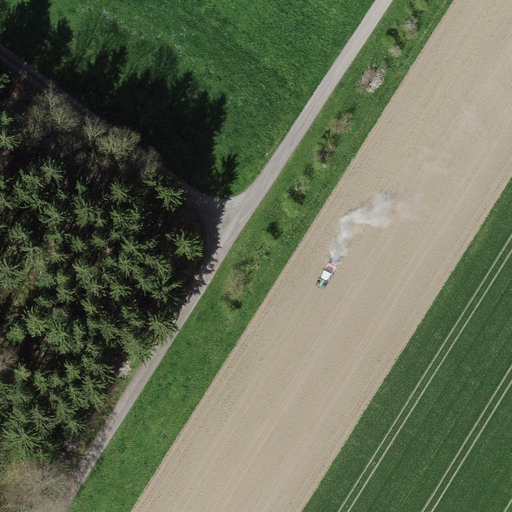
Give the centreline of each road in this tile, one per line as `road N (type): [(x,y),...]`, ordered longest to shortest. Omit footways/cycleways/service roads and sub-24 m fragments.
road 1 (track): [(57,511),(234,235)]
road 2 (track): [(0,58),(234,235)]
road 3 (track): [(234,235),(388,0)]
